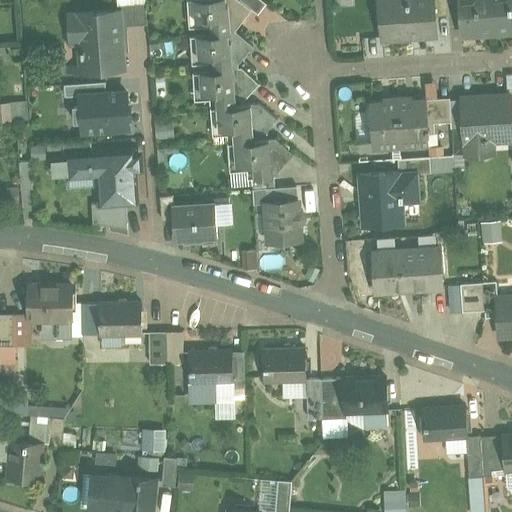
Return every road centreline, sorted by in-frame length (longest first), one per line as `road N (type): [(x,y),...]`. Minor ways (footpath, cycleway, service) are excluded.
road 1 (residential): [(0,238),(103,253),(331,317)]
road 2 (residential): [(331,317),(326,57)]
road 3 (residential): [(331,317),(511,377)]
road 4 (residential): [(511,62),(326,57)]
